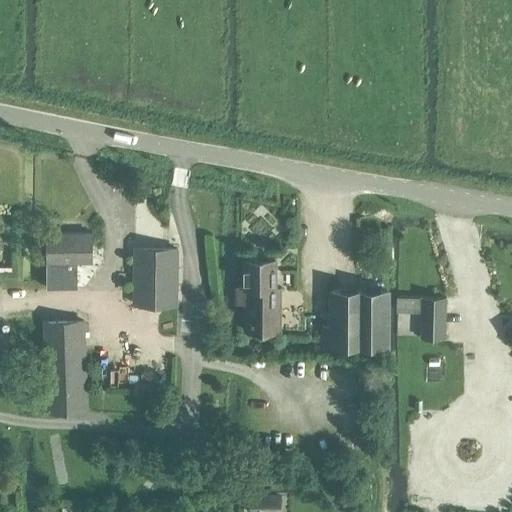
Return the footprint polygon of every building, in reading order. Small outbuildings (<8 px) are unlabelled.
[(78,261),(91,261),(91,232),(48,232),(48,260),(47,260),(47,287),(78,287),(78,261)] [(178,248),(168,248),(136,247),(135,303),(177,304),(178,248)] [(237,286),(236,302),(243,302),(246,302),(246,330),(279,330),(279,329),(274,329),(274,287),(275,287),(275,258),(244,258),(244,285),(246,285),(246,286),(245,286),(237,286)] [(324,345),(388,345),(388,289),(332,289),(332,325),(324,325),(324,345)] [(397,312),(422,312),(421,336),(445,337),(447,297),(398,296),(397,312)] [(48,411),(65,410),(87,410),(84,320),(45,322),(48,411)] [(279,511),(280,495),(252,495),(251,511),(279,511)]
